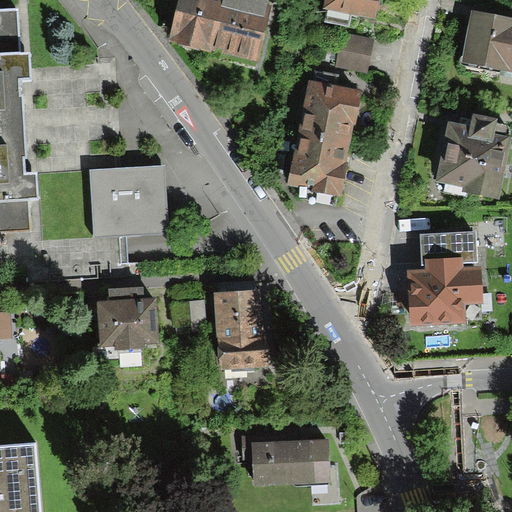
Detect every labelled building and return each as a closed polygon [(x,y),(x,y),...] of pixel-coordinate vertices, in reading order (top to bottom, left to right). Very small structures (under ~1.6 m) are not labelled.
[(271,0),(180,0),(171,39),(257,60),(271,0)] [(383,0),(329,0),(327,16),(380,24),(383,0)] [(33,235),(31,208),(42,207),(41,180),(28,181),(22,81),(27,81),(31,81),(30,53),(26,53),(20,53),(18,9),(0,9),(0,243),(8,243),(8,237),(33,235)] [(511,19),(475,15),(468,66),(511,72),(511,19)] [(375,39),(342,33),(335,70),(367,76),(375,39)] [(364,95),(310,84),(289,193),(342,204),(364,95)] [(511,128),(454,118),(440,193),(508,205),(511,183),(511,128)] [(165,166),(90,170),(94,237),(170,233),(165,166)] [(485,269),(417,270),(416,329),(484,328),(485,269)] [(263,297),(220,300),(226,376),(269,373),(263,297)] [(162,306),(102,307),(103,361),(163,361),(162,306)] [(50,511),(44,437),(0,440),(0,511),(50,511)] [(321,488),(320,446),(259,448),(260,490),(321,488)]
